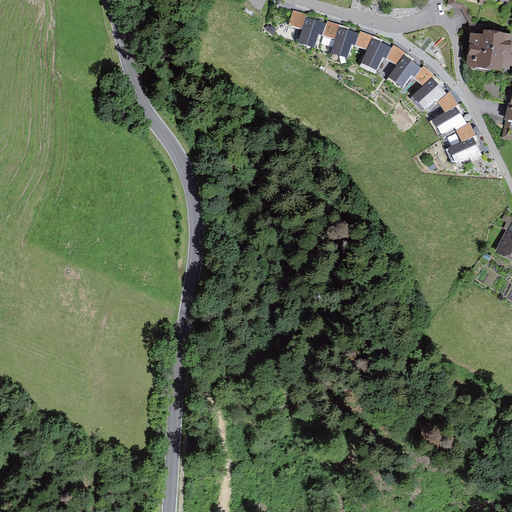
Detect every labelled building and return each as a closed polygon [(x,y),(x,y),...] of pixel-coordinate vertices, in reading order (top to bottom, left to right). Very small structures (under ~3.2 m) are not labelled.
[(315,17),(292,10),(287,24),(301,28),(297,43),(315,49),(319,35),(322,36),(326,23),(314,20),(315,17)] [(352,29),(328,21),(323,36),(337,40),(333,55),(348,59),(352,44),(356,45),(359,33),(351,31),(352,29)] [(479,29),(470,28),(469,38),(473,38),(470,58),(474,58),(473,66),(491,68),(492,65),(502,67),(503,59),(508,60),(510,39),(486,36),(485,39),(478,38),(479,29)] [(385,41),(361,31),(356,45),(370,51),(364,65),(379,71),(385,56),(388,58),(392,46),(384,43),(385,41)] [(417,61),(394,45),(387,59),(399,67),(391,80),(403,89),(412,76),(415,78),(422,68),(415,63),(417,61)] [(443,86),(424,67),(415,79),(425,89),(413,100),(424,111),(435,100),(438,103),(447,94),(441,88),(443,86)] [(464,116),(449,92),(438,102),(446,115),(433,123),(441,136),(454,128),(456,131),(467,124),(462,117),(464,116)] [(481,148),(469,123),(457,131),(463,145),(449,151),(455,165),(469,159),(471,162),(482,157),(478,149),(481,148)] [(511,223),(499,248),(511,254),(511,223)]
